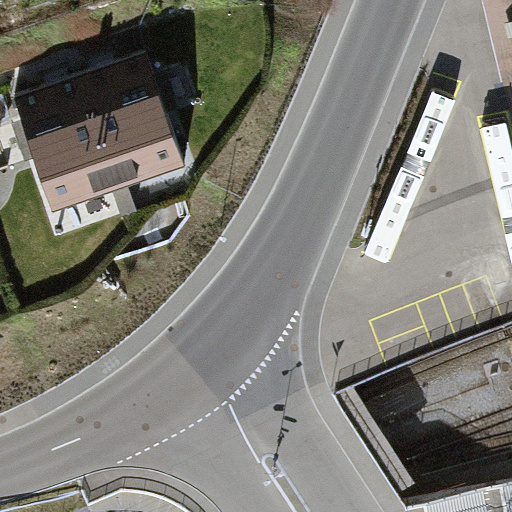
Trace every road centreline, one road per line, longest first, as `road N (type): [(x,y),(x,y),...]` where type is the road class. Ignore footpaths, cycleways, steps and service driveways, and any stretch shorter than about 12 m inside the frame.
road 1 (tertiary): [(396,0),(283,239),(194,355)]
road 2 (tertiary): [(194,355),(0,470)]
road 3 (tertiary): [(301,511),(194,355)]
